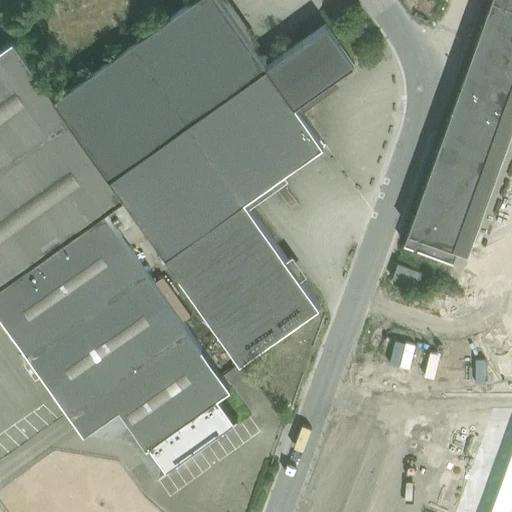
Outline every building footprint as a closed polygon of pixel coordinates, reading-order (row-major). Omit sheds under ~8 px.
[(302,101),(362,59),(336,21),(277,62),(233,0),(196,0),(65,89),(136,189),(254,355),(327,300),(252,194),(329,140),(302,101)] [(511,23),(511,0),(493,0),(489,15),(511,23)] [(511,54),(511,23),(489,15),(479,43),(511,54)] [(0,287),(116,205),(135,190),(22,36),(0,52),(0,287)] [(511,85),(511,54),(479,43),(469,70),(511,85)] [(511,116),(511,85),(469,70),(459,98),(511,116)] [(504,144),(511,120),(511,116),(459,98),(450,125),(504,144)] [(494,172),(504,144),(450,125),(440,152),(494,172)] [(484,199),(494,172),(440,152),(430,180),(484,199)] [(475,226),(484,199),(430,180),(421,207),(475,226)] [(242,381),(116,205),(0,287),(0,291),(95,427),(129,400),(174,462),(246,412),(229,392),(242,381)] [(465,254),(475,226),(421,207),(411,235),(465,254)] [(420,287),(425,272),(399,263),(394,278),(420,287)] [(374,334),(367,357),(394,366),(375,425),(422,440),(449,358),(374,334)] [(511,511),(511,419),(479,511),(511,511)]
